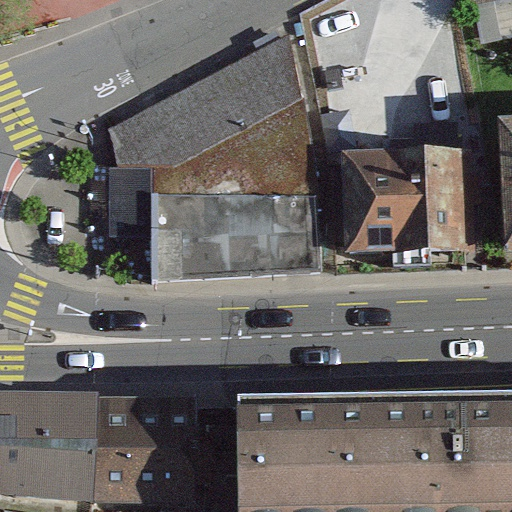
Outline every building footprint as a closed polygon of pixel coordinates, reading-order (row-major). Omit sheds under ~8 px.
[(455,0),(457,10),(511,0),(455,0)] [(145,186),(309,109),(281,51),(117,127),(145,186)] [(511,134),(502,135),(508,262),(511,261),(511,134)] [(345,264),(474,262),(472,160),(343,162),(345,264)] [(148,281),(314,279),(313,203),(147,206),(148,281)] [(0,395),(0,494),(93,502),(98,400),(98,395),(0,395)] [(196,400),(98,400),(93,502),(192,504),(196,400)] [(240,511),(511,511),(511,401),(238,404),(240,511)]
